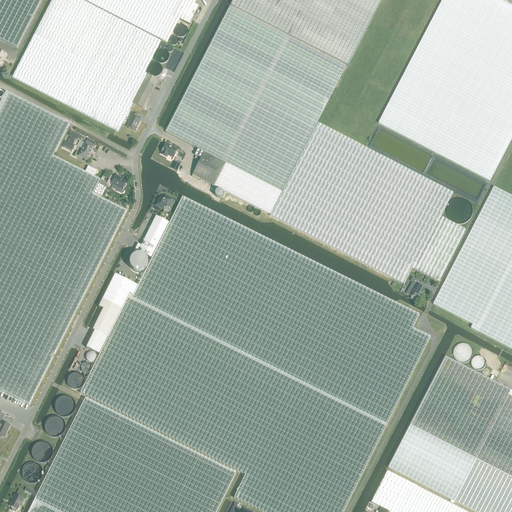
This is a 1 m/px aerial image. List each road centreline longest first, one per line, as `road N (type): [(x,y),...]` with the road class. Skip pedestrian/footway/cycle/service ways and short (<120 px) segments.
road 1 (unclassified): [(0,477),(136,201),(134,155),(213,0)]
road 2 (unclassified): [(347,511),(436,335),(419,324),(511,142)]
